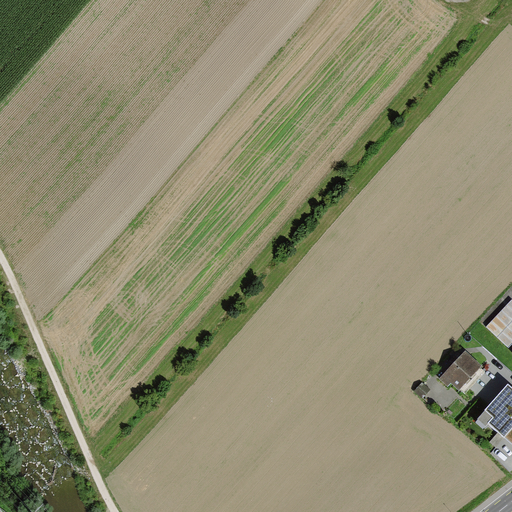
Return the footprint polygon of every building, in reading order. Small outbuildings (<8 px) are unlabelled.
[(511,343),(511,299),(486,327),(508,348),(511,343)] [(482,366),(466,351),(439,379),(448,387),(451,383),(459,391),(482,366)] [(431,390),(422,382),(414,391),(423,398),(431,390)] [(511,387),(508,384),(484,410),(485,411),(492,417),(486,423),(488,424),(504,439),(505,438),(511,443),(511,387)] [(492,417),(485,411),(477,419),(486,426),(488,424),(486,423),(492,417)]
